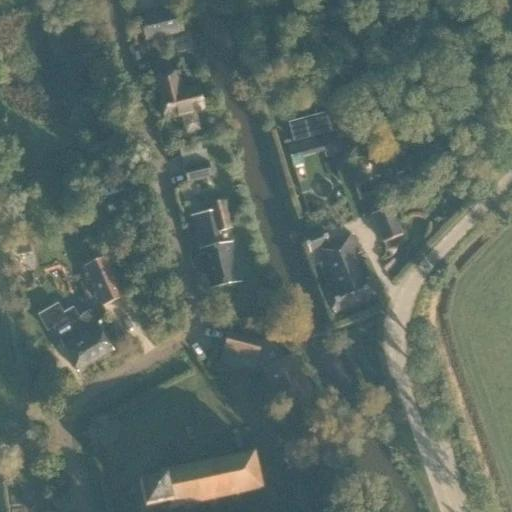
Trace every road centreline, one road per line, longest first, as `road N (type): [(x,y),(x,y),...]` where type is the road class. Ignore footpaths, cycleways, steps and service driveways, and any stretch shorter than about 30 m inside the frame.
road 1 (residential): [(83,511),(64,428),(70,408),(187,337),(197,322),(112,0)]
road 2 (tertiary): [(447,511),(396,359),(397,321),(415,277),(511,177)]
